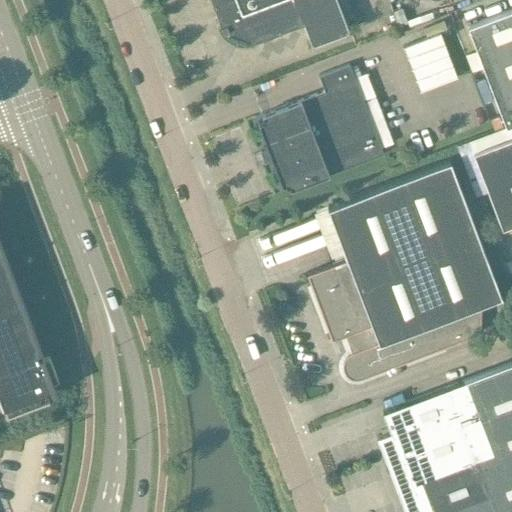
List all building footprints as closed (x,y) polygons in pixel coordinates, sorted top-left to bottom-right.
[(348,30),(336,0),(210,0),(221,29),(225,28),(227,30),(228,32),(230,34),(232,36),(234,37),(237,38),(240,38),(242,39),(245,38),(247,38),(249,42),(302,22),(310,44),(348,30)] [(511,123),(511,8),(466,26),(504,126),(511,123)] [(454,76),(437,31),(401,45),(418,90),(454,76)] [(382,154),(348,64),(318,75),(324,90),(260,114),(261,115),(262,117),(259,118),(260,121),(258,122),(257,122),(265,145),(262,147),(264,150),(261,151),(260,150),(259,151),(264,162),(265,162),(265,161),(268,160),(269,163),(272,162),(281,186),(282,185),(284,184),(285,187),(288,186),(289,188),(288,188),(289,189),(382,154)] [(511,224),(511,136),(471,152),(500,228),(511,224)] [(500,296),(449,160),(327,207),(346,258),(306,273),(331,340),(344,335),(350,351),(348,352),(346,354),(344,356),(343,358),(342,360),(341,362),(341,365),(341,367),(342,369),(343,371),(344,373),(346,375),(348,376),(350,377),(353,378),(355,378),(357,378),(360,377),(479,332),(480,304),(500,296)] [(0,242),(0,401),(1,404),(1,405),(45,389),(47,395),(56,392),(51,379),(57,377),(48,352),(42,354),(0,242)] [(511,511),(511,361),(382,410),(389,430),(376,435),(404,511),(511,511)]
